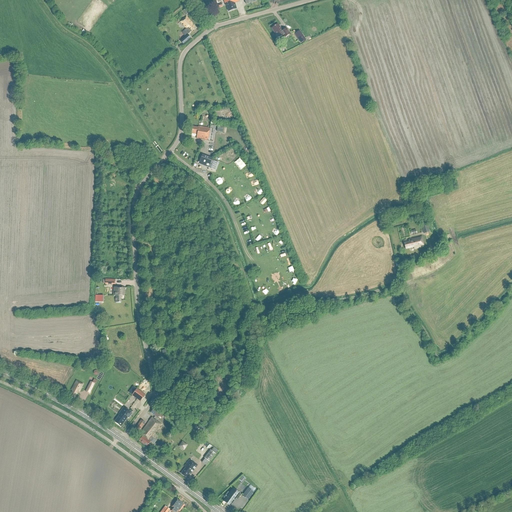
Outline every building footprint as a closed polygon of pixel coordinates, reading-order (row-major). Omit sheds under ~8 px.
[(237,0),(223,0),(225,6),(226,5),(228,12),(236,9),(234,3),(238,1),(237,0)] [(187,34),(188,33),(188,34),(194,29),(191,25),(192,24),(186,17),(180,22),(186,29),(185,30),(182,33),(185,37),(180,41),(183,44),(190,38),(187,34)] [(271,29),(276,35),(275,36),(277,40),(283,36),(284,38),(290,34),(286,28),(282,31),(277,24),(271,29)] [(299,31),(294,34),(298,40),(303,37),(299,31)] [(191,134),(191,136),(192,136),(195,137),(196,136),(196,135),(197,135),(196,139),(212,141),(214,129),(215,126),(210,125),(210,128),(198,127),(198,128),(192,127),(191,134)] [(202,155),(199,164),(208,168),(211,159),(202,155)] [(426,223),(421,225),(423,234),(429,232),(426,223)] [(421,237),(411,239),(408,239),(409,242),(404,243),(405,249),(413,247),(414,249),(424,247),(421,237)] [(114,288),(113,296),(116,297),(116,302),(121,303),(121,297),(124,297),(125,289),(114,288)] [(76,381),(71,391),(72,391),(70,396),(74,398),(78,391),(79,392),(83,384),(76,381)] [(90,382),(85,392),(89,394),(94,384),(90,382)] [(145,395),(136,390),(132,395),(140,401),(145,395)] [(119,415),(125,420),(127,418),(128,418),(132,414),(123,408),(118,414),(119,415)] [(153,408),(150,413),(157,418),(159,416),(161,418),(163,415),(153,408)] [(120,427),(125,420),(119,415),(114,422),(120,427)] [(142,438),(139,441),(145,447),(146,447),(150,442),(151,442),(153,439),(153,438),(152,436),(157,430),(161,425),(153,418),(152,417),(142,430),(140,433),(140,434),(143,436),(142,438)] [(136,427),(138,429),(140,430),(145,423),(143,421),(140,421),(136,427)] [(215,454),(210,450),(204,458),(209,462),(215,454)] [(180,474),(185,478),(189,474),(190,475),(197,465),(190,459),(184,467),(185,468),(180,474)] [(225,499),(223,501),(230,506),(236,498),(237,500),(241,495),(232,488),(229,493),(228,492),(224,498),(225,499)] [(248,488),(242,496),(248,500),(254,492),(248,488)] [(173,508),(171,511),(179,511),(184,505),(177,500),(172,507),(173,508)]
